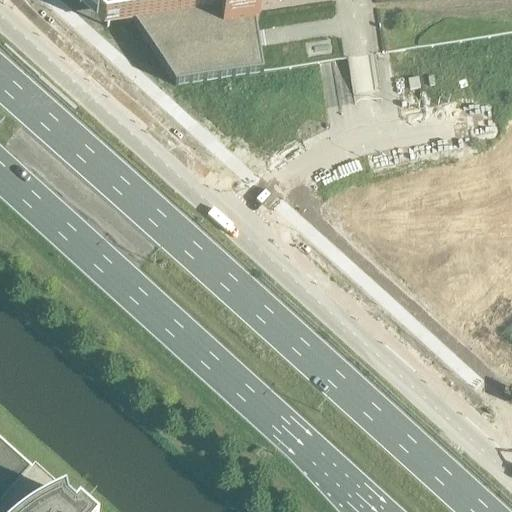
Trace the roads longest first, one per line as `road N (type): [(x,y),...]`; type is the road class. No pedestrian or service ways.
road 1 (trunk): [(484,511),(0,77)]
road 2 (trunk): [(0,165),(376,511)]
road 3 (unclassified): [(511,462),(245,215)]
road 4 (unclassified): [(245,215),(5,0)]
road 5 (unclassified): [(245,215),(295,168),(347,143),(454,128)]
